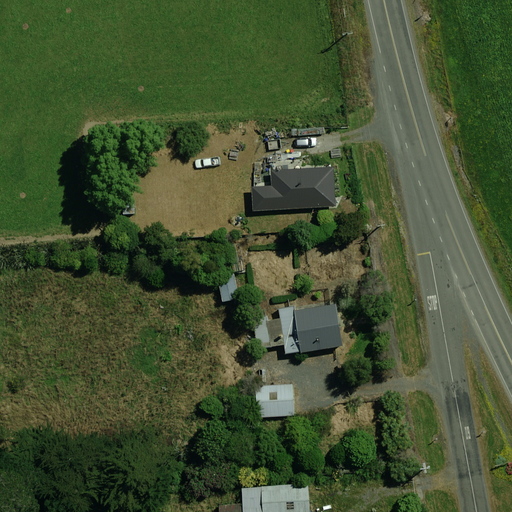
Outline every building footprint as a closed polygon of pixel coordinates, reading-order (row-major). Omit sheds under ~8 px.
[(252,166),(276,163),(281,205),(333,198),(328,154),(277,161),(275,139),(249,142),(252,166)] [(237,270),(218,272),(221,304),(240,302),(237,270)] [(286,348),(287,354),(343,346),(338,310),(298,315),(295,295),(252,301),(259,351),(286,348)] [(298,388),(259,389),(260,419),(299,418),(298,388)] [(243,506),(218,507),(217,511),(312,511),(312,486),(242,488),(243,506)]
